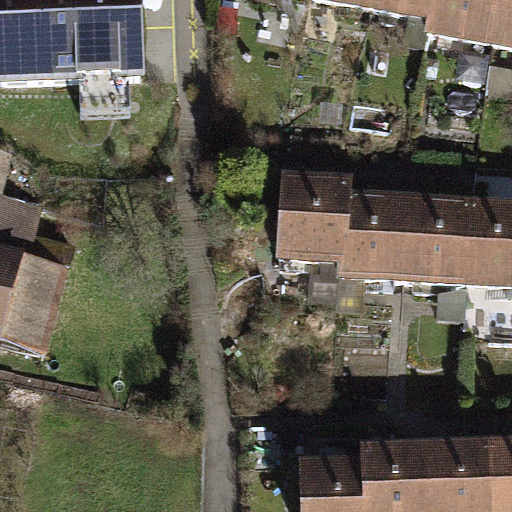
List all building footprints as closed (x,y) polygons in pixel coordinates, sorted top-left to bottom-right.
[(0,0),(0,88),(85,85),(86,120),(133,119),(132,85),(149,84),(146,0),(0,0)] [(378,0),(315,0),(315,5),(375,16),(378,0)] [(378,0),(375,16),(435,27),(439,0),(378,0)] [(506,0),(439,0),(435,27),(432,40),(497,52),(506,0)] [(511,0),(506,0),(497,52),(511,54),(511,0)] [(0,158),(0,346),(43,358),(70,253),(27,242),(35,213),(0,203),(0,181),(6,160),(0,158)] [(285,186),(280,262),(341,266),(351,190),(285,186)] [(340,282),(405,286),(410,209),(350,206),(340,282)] [(405,286),(467,289),(471,213),(410,209),(405,286)] [(511,291),(511,215),(471,213),(467,289),(511,291)] [(325,305),(328,265),(274,263),(271,301),(325,305)] [(511,511),(511,444),(490,445),(491,511),(511,511)] [(432,511),(491,511),(490,445),(431,447),(432,511)] [(375,511),(432,511),(431,447),(422,448),(363,450),(364,465),(365,510),(375,509),(375,511)] [(303,467),(304,511),(375,511),(375,509),(365,510),(364,465),(311,466),(303,467)]
